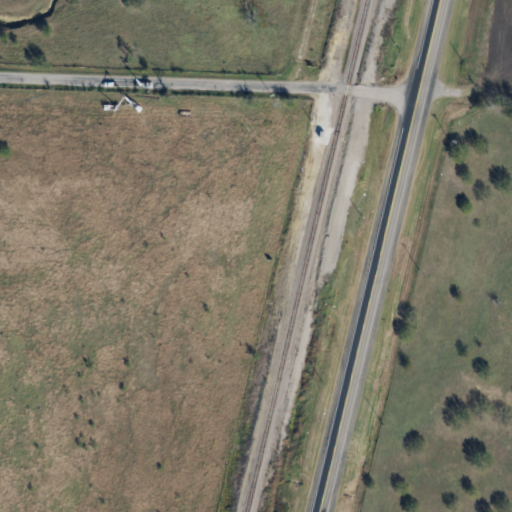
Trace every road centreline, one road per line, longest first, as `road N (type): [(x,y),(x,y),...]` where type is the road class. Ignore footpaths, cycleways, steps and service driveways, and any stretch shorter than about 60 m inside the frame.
road 1 (primary): [(320,511),(441,0)]
road 2 (residential): [(420,92),(0,76)]
